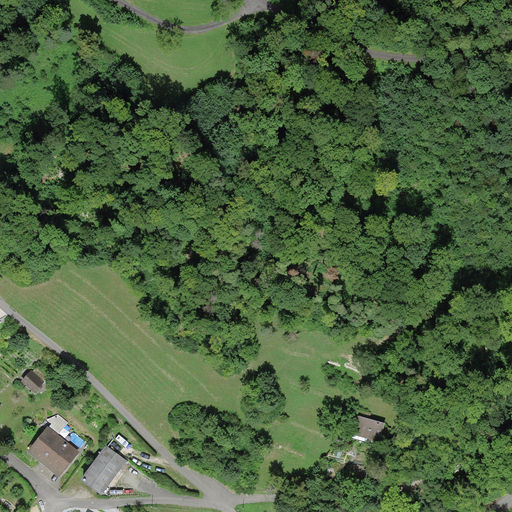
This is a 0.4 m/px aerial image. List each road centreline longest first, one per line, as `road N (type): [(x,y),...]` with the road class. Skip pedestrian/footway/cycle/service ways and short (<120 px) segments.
road 1 (residential): [(218,501),(0,303)]
road 2 (track): [(258,0),(304,26),(388,43),(458,43),(511,30)]
road 3 (track): [(511,395),(497,435),(472,459),(439,478),(360,495)]
road 4 (residential): [(52,502),(218,501)]
road 5 (track): [(115,0),(146,19),(195,31),(253,0)]
